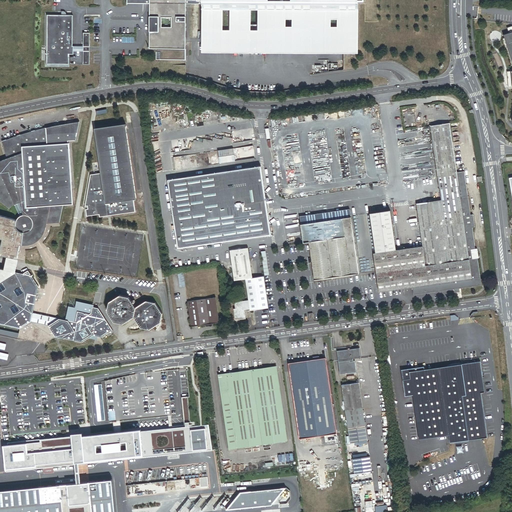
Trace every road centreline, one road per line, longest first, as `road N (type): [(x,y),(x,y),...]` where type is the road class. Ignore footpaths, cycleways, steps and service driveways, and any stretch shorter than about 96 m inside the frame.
road 1 (unclassified): [(506,301),(0,370)]
road 2 (residential): [(0,113),(138,88),(275,106),(470,77)]
road 3 (tertiary): [(506,301),(488,153)]
